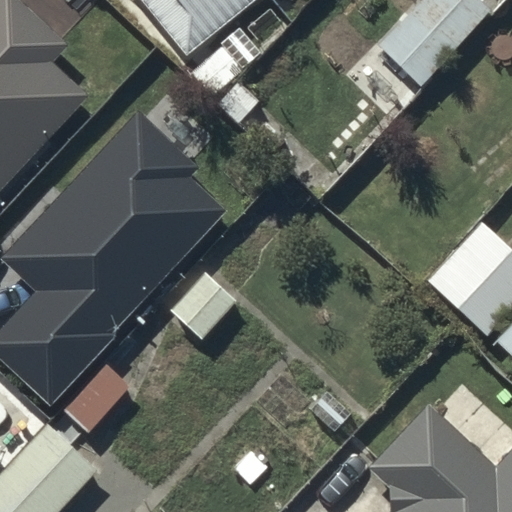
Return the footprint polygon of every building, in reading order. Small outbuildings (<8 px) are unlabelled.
[(71,48),(19,0),(1,0),(0,2),(0,190),(86,99),(53,68),(71,48)] [(140,0),(186,56),(255,0),(140,0)] [(492,13),(477,0),(425,0),(380,48),(422,87),(492,13)] [(256,49),(241,29),(223,43),(238,62),(256,49)] [(201,169),(140,112),(1,261),(39,297),(0,338),(0,357),(51,405),(229,214),(192,179),(201,169)] [(511,310),(511,254),(482,227),(430,284),(487,337),(511,310)] [(236,303),(206,276),(172,313),(202,340),(236,303)] [(511,330),(499,345),(511,357),(511,330)] [(130,389),(107,368),(67,412),(90,433),(130,389)] [(351,416),(328,394),(311,411),(334,433),(351,416)] [(511,511),(511,451),(499,466),(430,402),(366,469),(390,491),(390,511),(511,511)] [(57,511),(96,472),(51,430),(0,483),(0,511),(57,511)]
